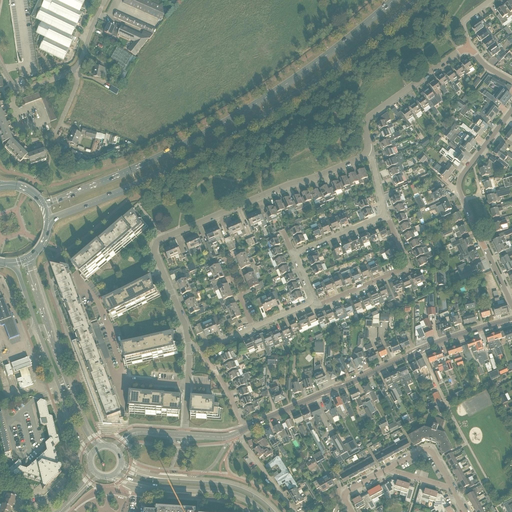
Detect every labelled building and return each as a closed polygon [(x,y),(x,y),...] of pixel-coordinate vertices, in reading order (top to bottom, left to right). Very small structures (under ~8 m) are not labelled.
[(39,0),(31,17),(36,20),(51,27),(45,38),(40,50),(63,61),(75,37),(72,36),(83,13),(80,12),(85,0),(39,0)] [(169,10),(146,0),(124,0),(123,3),(161,20),(162,19),(164,20),(169,10)] [(269,0),(267,0),(261,6),(277,24),(279,23),(288,34),(296,27),(295,25),(303,18),(292,7),(289,9),(280,0),(272,0),(271,1),(269,0)] [(314,0),(309,5),(317,14),(331,0),(314,0)] [(502,7),(509,17),(511,15),(511,4),(510,1),(509,2),(509,0),(504,4),(505,5),(508,10),(505,11),(502,7)] [(195,19),(180,32),(186,38),(185,40),(190,45),(204,33),(205,35),(231,13),(226,7),(223,10),(217,3),(196,21),(195,19)] [(502,7),(501,7),(499,8),(499,9),(497,11),(500,15),(497,17),(497,16),(497,17),(503,25),(507,21),(506,20),(509,17),(502,7)] [(156,29),(120,13),(116,12),(114,17),(153,34),(156,29)] [(479,23),(482,21),(472,28),(472,29),(471,29),(473,31),(475,34),(480,31),(481,33),(477,36),(488,28),(489,27),(487,25),(486,25),(485,24),(481,26),(479,23)] [(141,35),(121,26),(116,24),(115,27),(108,24),(104,32),(111,35),(113,31),(118,34),(118,35),(134,42),(127,50),(135,56),(149,39),(153,35),(143,31),(141,35)] [(487,34),(485,31),(488,28),(477,36),(478,37),(476,38),(480,42),(481,41),(481,42),(485,38),(487,41),(483,44),(493,37),(490,32),(487,34)] [(491,39),(493,37),(483,44),(483,45),(484,47),(485,47),(487,49),(491,46),(493,49),(488,52),(489,52),(499,44),(495,40),(493,42),(491,39)] [(489,52),(488,53),(491,58),(492,57),(495,56),(496,58),(498,62),(500,60),(501,60),(501,61),(506,55),(501,48),(502,47),(500,44),(499,44),(489,52)] [(118,47),(111,58),(112,59),(114,60),(119,63),(117,66),(123,69),(117,78),(122,81),(126,74),(127,75),(137,59),(118,47)] [(235,47),(202,76),(207,82),(211,78),(213,80),(242,55),(235,47)] [(162,50),(149,61),(160,73),(159,75),(177,96),(183,92),(184,93),(188,89),(184,85),(187,83),(173,66),(174,65),(162,50)] [(501,61),(498,63),(503,67),(511,57),(511,53),(509,51),(506,55),(501,61)] [(474,70),(473,68),(467,59),(461,63),(462,65),(460,67),(459,65),(466,75),(468,73),(469,74),(474,70)] [(96,66),(94,76),(98,78),(101,78),(102,74),(103,75),(104,68),(101,67),(102,64),(97,63),(96,66)] [(466,75),(459,65),(453,69),(456,73),(454,75),(451,71),(458,81),(461,79),(460,78),(465,74),(466,75)] [(442,74),(448,83),(456,94),(459,91),(455,86),(459,83),(458,81),(451,71),(446,75),(449,79),(446,80),(442,75),(442,74)] [(434,80),(440,89),(444,94),(447,92),(444,88),(445,88),(444,85),(448,83),(442,74),(436,78),(439,82),(437,84),(434,80)] [(488,76),(483,83),(488,87),(490,84),(490,83),(499,88),(501,90),(502,90),(504,85),(493,79),(493,78),(488,76)] [(475,88),(481,81),(478,78),(473,85),(475,88)] [(428,89),(434,97),(439,103),(442,101),(439,94),(440,93),(438,91),(440,89),(434,80),(428,84),(429,84),(431,88),(429,90),(428,89)] [(113,85),(109,91),(117,95),(120,89),(113,85)] [(423,97),(422,98),(428,106),(429,107),(432,105),(434,107),(439,104),(439,103),(434,97),(428,89),(423,93),(428,100),(426,101),(423,97)] [(502,91),(499,95),(501,97),(507,101),(508,102),(510,99),(509,98),(510,96),(511,97),(511,96),(505,92),(503,90),(502,91)] [(484,96),(487,98),(491,102),(494,99),(494,98),(492,97),(487,93),(484,96)] [(499,95),(495,100),(503,106),(504,106),(503,106),(505,104),(506,105),(508,102),(507,101),(501,97),(499,95)] [(423,110),(428,106),(422,98),(417,101),(420,105),(418,107),(415,103),(414,103),(421,112),(422,114),(423,114),(422,113),(424,111),(423,110)] [(484,108),(495,117),(499,112),(497,110),(498,108),(494,105),(494,104),(491,102),(487,98),(484,101),(487,103),(491,106),(487,110),(484,108)] [(407,109),(415,121),(415,120),(414,119),(416,117),(416,115),(421,112),(414,103),(409,107),(412,111),(410,113),(407,109)] [(465,106),(459,114),(463,117),(467,111),(469,112),(470,110),(465,106)] [(480,113),(478,116),(482,119),(485,116),(492,122),(492,121),(495,117),(484,108),(481,112),(484,114),(483,115),(480,113)] [(410,124),(415,121),(407,109),(401,113),(404,117),(402,118),(403,120),(407,125),(409,128),(410,127),(411,126),(410,124)] [(390,120),(390,119),(387,113),(378,119),(379,123),(376,124),(379,130),(383,128),(392,125),(392,124),(388,126),(387,123),(390,120)] [(476,114),(474,113),(472,115),(475,117),(481,122),(482,119),(478,116),(476,114)] [(8,121),(5,122),(4,120),(0,121),(0,132),(8,130),(7,127),(10,126),(8,121)] [(487,127),(480,122),(478,120),(475,126),(483,132),(484,133),(487,130),(486,129),(487,127)] [(449,128),(448,129),(454,134),(458,129),(460,126),(454,121),(453,123),(449,128)] [(463,124),(461,127),(462,128),(466,131),(471,135),(476,139),(478,135),(480,137),(480,136),(483,132),(475,126),(472,131),(463,124)] [(380,133),(382,139),(393,134),(395,134),(392,128),(393,127),(392,125),(383,128),(384,131),(380,133)] [(96,139),(97,133),(83,129),(81,134),(73,130),(69,142),(77,145),(81,135),(85,136),(85,137),(95,139),(96,139)] [(446,131),(443,135),(450,140),(454,134),(448,129),(446,131)] [(12,131),(9,133),(8,130),(0,132),(0,138),(2,144),(7,142),(12,140),(11,137),(14,136),(12,131)] [(388,140),(384,142),(380,143),(383,149),(392,145),(390,142),(394,140),(401,137),(399,132),(395,134),(393,134),(382,139),(387,137),(388,140)] [(474,141),(476,139),(471,135),(469,137),(468,136),(464,141),(463,141),(472,148),(472,147),(472,148),(473,147),(475,146),(475,145),(474,144),(475,143),(476,142),(474,141)] [(17,146),(20,143),(16,140),(14,142),(12,140),(7,142),(8,144),(4,147),(12,155),(19,148),(17,146)] [(472,149),(472,148),(463,141),(460,146),(460,145),(460,146),(468,152),(470,150),(471,150),(472,149)] [(504,145),(504,146),(501,144),(498,149),(497,148),(497,149),(506,155),(508,153),(506,151),(507,148),(505,146),(504,145)] [(395,148),(394,145),(387,148),(388,150),(384,152),(386,158),(389,157),(397,154),(398,153),(396,148),(395,148)] [(25,153),(27,151),(24,147),(21,150),(19,148),(12,155),(20,163),(23,159),(26,160),(27,155),(25,153)] [(42,150),(39,151),(38,148),(33,149),(35,152),(32,153),(36,163),(46,159),(44,155),(46,152),(42,150)] [(443,150),(440,153),(443,156),(450,162),(451,162),(454,159),(459,163),(464,157),(458,153),(457,154),(451,149),(448,154),(443,150)] [(506,156),(506,155),(497,149),(496,151),(495,150),(493,153),(494,153),(494,154),(496,156),(499,158),(499,159),(497,158),(498,159),(496,161),(498,162),(503,166),(506,169),(509,165),(505,162),(509,158),(506,156)] [(30,165),(36,163),(32,153),(27,155),(26,160),(29,160),(30,165)] [(430,161),(431,159),(423,153),(417,160),(422,164),(427,159),(430,161)] [(390,160),(384,162),(387,169),(398,164),(400,163),(398,157),(399,157),(397,154),(389,157),(390,160)] [(398,164),(387,169),(391,167),(393,169),(388,171),(391,178),(395,176),(402,173),(400,173),(398,168),(399,167),(398,164)] [(480,170),(479,171),(480,173),(481,173),(482,177),(485,176),(489,176),(488,169),(490,169),(490,168),(489,164),(483,165),(484,168),(480,169),(480,170)] [(450,175),(455,169),(449,165),(447,167),(444,165),(442,168),(439,166),(439,167),(450,175)] [(450,175),(439,167),(436,171),(437,173),(441,175),(440,176),(446,180),(448,178),(449,179),(450,178),(451,177),(451,176),(450,175)] [(362,180),(368,177),(364,169),(358,171),(358,172),(360,176),(357,177),(355,173),(360,185),(363,184),(362,180)] [(360,185),(355,173),(349,175),(349,176),(349,175),(351,180),(348,181),(346,176),(351,187),(355,185),(355,183),(358,182),(360,185)] [(403,176),(402,173),(395,176),(396,178),(392,180),(394,186),(404,182),(401,177),(403,176)] [(350,187),(351,187),(346,176),(340,179),(342,183),(339,185),(338,181),(337,181),(343,193),(342,191),(344,190),(345,192),(351,189),(350,187)] [(511,176),(502,180),(505,188),(511,186),(511,176)] [(336,195),(343,193),(337,181),(331,184),(332,184),(333,188),(331,189),(330,188),(330,189),(333,195),(336,194),(336,195)] [(495,185),(494,181),(483,183),(483,184),(484,184),(485,190),(485,191),(492,189),(491,186),(495,185)] [(326,186),(320,189),(322,193),(325,201),(325,202),(334,198),(333,195),(330,189),(331,189),(328,191),(326,186)] [(401,191),(400,188),(392,191),(395,197),(390,199),(393,205),(397,203),(401,201),(400,197),(401,197),(400,192),(401,191)] [(487,202),(487,203),(487,204),(488,204),(489,204),(491,204),(494,203),(496,203),(500,202),(499,198),(510,195),(508,188),(507,188),(500,190),(496,191),(495,191),(495,192),(496,194),(494,195),(487,197),(488,201),(487,201),(487,202)] [(317,190),(311,193),(315,201),(318,200),(319,202),(322,200),(323,202),(325,201),(322,193),(319,194),(317,190)] [(432,195),(435,201),(446,197),(442,190),(432,195)] [(312,199),(310,196),(308,191),(302,194),(304,198),(301,199),(299,195),(304,208),(304,207),(307,206),(306,202),(312,199)] [(296,211),(304,208),(299,195),(293,197),(293,198),(295,202),(292,203),(289,197),(294,208),(295,210),(296,211)] [(281,201),(280,201),(285,211),(288,210),(289,211),(294,208),(289,197),(283,200),(285,204),(283,205),(281,201)] [(414,200),(419,212),(420,212),(425,210),(419,197),(414,200)] [(356,201),(353,202),(355,206),(358,206),(360,210),(364,208),(369,206),(366,200),(362,202),(361,199),(356,201)] [(285,211),(280,201),(274,203),(274,204),(275,203),(276,208),(274,209),(273,206),(272,206),(276,215),(281,213),(281,211),(284,210),(285,211)] [(403,204),(404,204),(403,201),(401,201),(397,203),(398,206),(394,208),(397,214),(399,213),(405,210),(403,204)] [(450,206),(448,202),(444,204),(437,207),(437,208),(437,207),(439,211),(443,209),(444,212),(442,214),(443,216),(441,217),(443,217),(451,213),(450,210),(451,210),(451,209),(452,208),(451,206),(450,206)] [(271,217),(276,215),(272,206),(266,209),(267,209),(268,213),(266,215),(265,214),(269,222),(272,221),(271,217)] [(360,214),(358,214),(361,220),(364,218),(364,219),(373,215),(374,214),(372,209),(370,210),(370,209),(366,211),(364,208),(360,210),(359,211),(360,214)] [(498,212),(502,211),(501,208),(498,209),(497,208),(491,210),(493,218),(499,216),(500,216),(498,212)] [(405,214),(406,213),(405,210),(399,213),(400,216),(396,218),(398,224),(403,222),(409,219),(407,220),(405,214)] [(135,216),(134,214),(132,212),(128,216),(72,263),(74,266),(82,274),(80,276),(85,281),(86,280),(88,282),(89,281),(87,279),(148,227),(141,219),(142,217),(138,220),(134,217),(135,216)] [(262,216),(261,216),(259,212),(253,215),(257,224),(261,223),(264,227),(267,226),(262,216)] [(344,215),(338,218),(342,227),(348,224),(346,220),(349,219),(348,215),(347,214),(347,212),(343,214),(344,215)] [(455,224),(462,220),(459,213),(451,216),(452,217),(447,218),(449,222),(453,220),(455,224)] [(253,215),(247,217),(249,221),(248,222),(252,232),(255,231),(254,229),(258,227),(257,224),(253,215)] [(342,227),(337,216),(334,218),(335,219),(329,222),(329,220),(328,220),(331,226),(333,231),(339,228),(337,224),(340,222),(342,227)] [(509,221),(508,217),(501,219),(502,222),(494,224),(496,232),(508,229),(506,221),(509,221)] [(409,225),(411,224),(409,219),(403,222),(404,224),(400,226),(402,232),(407,231),(414,227),(411,229),(409,225)] [(328,227),(331,226),(328,220),(325,221),(326,223),(320,225),(324,234),(330,232),(328,227)] [(242,224),(241,225),(239,221),(233,223),(237,233),(238,236),(242,234),(244,236),(246,235),(242,224)] [(233,235),(237,233),(233,223),(227,226),(229,230),(227,231),(232,241),(235,240),(233,235)] [(299,227),(300,226),(299,223),(298,223),(293,225),(295,228),(290,230),(293,236),(303,232),(302,232),(299,227)] [(320,225),(320,224),(317,225),(316,224),(310,226),(312,229),(311,229),(315,238),(321,236),(319,231),(322,230),(324,234),(320,225)] [(461,236),(467,233),(464,226),(454,231),(457,238),(459,237),(460,240),(461,239),(460,236),(461,236)] [(221,231),(219,231),(218,227),(211,230),(216,240),(219,238),(222,242),(225,241),(221,231)] [(389,231),(386,232),(384,227),(378,230),(380,234),(377,236),(375,231),(379,241),(382,240),(382,239),(388,236),(388,237),(391,235),(389,231)] [(412,239),(418,236),(414,227),(407,231),(408,233),(404,235),(406,241),(412,239)] [(208,242),(205,244),(209,252),(212,251),(211,247),(213,246),(213,244),(217,242),(216,240),(211,230),(206,232),(207,237),(206,237),(208,242)] [(379,242),(379,241),(375,231),(369,234),(371,238),(368,239),(369,242),(370,245),(374,244),(373,242),(379,240),(379,242)] [(303,236),(304,235),(303,232),(293,236),(297,234),(298,237),(294,239),(297,245),(305,241),(303,236)] [(369,242),(368,239),(366,233),(359,236),(361,240),(359,241),(357,237),(356,237),(361,247),(364,246),(363,244),(369,242)] [(200,240),(199,240),(197,236),(191,239),(195,248),(199,247),(201,251),(205,250),(200,240)] [(421,239),(420,239),(418,236),(412,239),(414,241),(409,243),(412,249),(416,248),(425,244),(421,246),(419,242),(422,241),(421,239)] [(507,242),(505,237),(504,236),(493,241),(494,244),(494,245),(494,246),(494,247),(495,247),(496,247),(505,243),(507,242)] [(275,240),(273,237),(266,240),(267,243),(269,242),(271,248),(268,249),(268,250),(280,244),(278,238),(275,240)] [(348,241),(352,251),(355,250),(355,249),(361,246),(356,237),(351,239),(352,244),(350,245),(348,241)] [(467,248),(469,248),(473,245),(470,238),(464,241),(463,238),(461,239),(451,244),(453,248),(461,245),(463,250),(467,248)] [(191,239),(185,241),(187,245),(186,246),(188,251),(190,255),(197,252),(195,248),(191,239)] [(352,251),(348,241),(342,243),(344,248),(341,249),(339,244),(339,245),(343,254),(343,255),(346,254),(346,252),(351,250),(352,251)] [(508,246),(507,246),(505,243),(496,247),(496,248),(495,249),(496,250),(497,250),(499,254),(498,254),(499,254),(510,249),(508,246)] [(274,247),(280,244),(268,250),(269,253),(268,253),(270,259),(272,258),(282,254),(279,248),(275,250),(274,247)] [(420,256),(429,253),(425,244),(416,248),(417,250),(413,252),(416,258),(420,256)] [(180,248),(178,249),(177,245),(170,248),(174,257),(178,255),(181,260),(184,259),(180,248)] [(339,255),(343,254),(339,245),(333,247),(335,252),(332,253),(335,260),(340,258),(339,255)] [(171,259),(174,257),(170,248),(165,250),(166,254),(165,255),(169,265),(172,264),(171,259)] [(246,255),(250,253),(247,248),(239,251),(241,255),(236,257),(239,263),(248,259),(246,255)] [(394,249),(389,251),(388,248),(380,252),(381,255),(385,254),(387,259),(396,256),(394,249)] [(433,257),(434,254),(433,251),(429,253),(420,256),(421,259),(417,261),(419,267),(428,263),(426,259),(433,257)] [(460,255),(458,256),(459,258),(461,257),(462,260),(468,258),(470,262),(474,260),(479,258),(479,257),(479,256),(479,255),(478,255),(478,254),(477,254),(476,251),(471,253),(469,254),(468,251),(465,253),(460,255)] [(320,258),(320,257),(318,252),(312,255),(313,258),(308,260),(311,266),(322,262),(321,261),(319,262),(318,259),(320,258)] [(278,256),(282,254),(272,258),(273,262),(274,261),(277,267),(275,267),(286,263),(283,257),(279,259),(278,256)] [(511,258),(511,254),(501,259),(502,262),(502,263),(503,265),(503,266),(504,265),(504,266),(510,263),(511,261),(511,260),(511,259),(511,258)] [(248,259),(239,263),(241,269),(246,267),(248,271),(256,268),(253,262),(250,263),(248,259)] [(380,267),(378,262),(377,261),(374,262),(374,261),(368,264),(371,271),(373,275),(379,273),(377,268),(380,267)] [(321,266),(323,265),(322,262),(311,266),(316,264),(317,267),(312,269),(315,275),(323,271),(321,266)] [(219,265),(214,267),(213,263),(204,266),(206,272),(210,271),(211,275),(221,271),(219,265)] [(286,263),(275,267),(277,271),(279,270),(281,275),(290,272),(287,266),(283,268),(281,265),(286,263)] [(368,272),(371,271),(368,264),(368,265),(365,266),(366,268),(360,270),(359,266),(358,266),(362,275),(364,279),(370,277),(368,272)] [(477,274),(484,271),(481,264),(471,268),(470,266),(460,270),(462,274),(471,271),(472,272),(476,270),(477,274)] [(64,268),(51,265),(50,265),(57,285),(55,285),(76,341),(72,342),(103,425),(112,425),(122,426),(119,419),(124,417),(97,345),(95,346),(94,341),(96,340),(92,330),(90,330),(85,317),(86,316),(82,308),(76,289),(69,272),(68,268),(64,268)] [(359,276),(362,275),(358,266),(352,269),(354,273),(351,274),(353,279),(355,283),(361,280),(359,276)] [(249,275),(245,277),(247,283),(257,279),(255,275),(258,273),(256,268),(248,271),(249,275)] [(172,280),(180,277),(182,276),(179,269),(173,272),(174,274),(170,276),(172,280)] [(219,279),(224,277),(221,271),(211,275),(213,280),(210,281),(213,286),(221,283),(219,279)] [(447,271),(438,271),(438,286),(443,285),(446,285),(446,280),(447,280),(447,271)] [(287,273),(290,272),(281,275),(278,276),(278,277),(281,276),(282,278),(280,279),(283,285),(285,284),(295,280),(293,274),(288,276),(287,273)] [(351,274),(350,272),(345,275),(346,276),(343,278),(341,274),(342,278),(343,280),(346,287),(352,284),(350,280),(353,279),(351,274)] [(187,280),(190,279),(188,273),(182,276),(180,277),(182,281),(177,283),(180,289),(189,285),(187,280)] [(416,274),(415,273),(410,275),(411,276),(410,276),(412,281),(409,282),(408,278),(407,278),(411,287),(412,287),(413,291),(419,289),(417,285),(425,282),(422,274),(417,276),(416,274)] [(343,280),(342,278),(341,274),(338,276),(339,277),(333,280),(332,278),(335,284),(336,289),(343,286),(341,282),(343,280)] [(407,278),(407,277),(406,277),(402,278),(402,279),(402,280),(401,280),(402,282),(399,283),(398,281),(403,292),(406,291),(405,290),(411,287),(407,278)] [(475,278),(472,280),(473,281),(476,299),(481,298),(480,289),(477,289),(476,282),(480,281),(479,277),(475,278)] [(152,282),(151,280),(150,278),(103,301),(105,304),(110,314),(108,315),(111,321),(113,320),(114,322),(115,322),(114,320),(161,296),(156,286),(158,285),(157,285),(153,287),(150,283),(152,282)] [(332,285),(335,284),(332,278),(329,279),(329,281),(324,284),(328,293),(334,290),(332,285)] [(262,282),(259,283),(257,279),(247,283),(250,289),(254,287),(256,291),(264,287),(262,282)] [(291,282),(295,280),(285,284),(286,287),(288,287),(290,293),(289,293),(299,289),(297,283),(292,285),(291,282)] [(398,281),(397,280),(396,280),(393,281),(392,282),(393,283),(392,283),(394,288),(391,289),(395,298),(398,297),(396,292),(402,290),(403,293),(403,292),(398,281)] [(328,293),(324,284),(323,282),(320,283),(319,282),(313,285),(312,286),(313,288),(315,288),(319,296),(325,294),(323,289),(326,288),(328,293)] [(227,285),(223,287),(221,283),(213,286),(211,287),(211,289),(214,289),(215,292),(217,296),(220,294),(230,290),(227,285)] [(194,288),(191,289),(189,285),(180,289),(182,295),(187,293),(188,297),(199,292),(199,291),(196,292),(194,288)] [(389,290),(386,291),(384,286),(379,289),(383,299),(388,297),(389,298),(392,296),(389,290)] [(295,291),(299,289),(289,293),(290,296),(289,297),(291,303),(292,304),(293,304),(294,304),(295,304),(298,303),(297,300),(303,298),(300,292),(296,294),(295,291)] [(382,299),(383,299),(379,289),(378,289),(380,294),(377,295),(375,290),(369,293),(375,305),(379,303),(380,305),(384,303),(382,299)] [(219,300),(219,301),(221,306),(229,302),(228,299),(232,297),(230,290),(220,294),(222,299),(219,300)] [(279,300),(277,295),(276,291),(274,292),(270,294),(271,297),(267,299),(271,308),(277,306),(275,301),(279,300)] [(197,294),(199,293),(199,292),(188,297),(190,300),(185,302),(188,309),(197,304),(195,300),(199,299),(197,294)] [(375,305),(369,293),(372,299),(369,300),(367,295),(361,298),(365,307),(371,305),(372,307),(375,305)] [(10,313),(9,313),(3,297),(1,297),(0,297),(0,326),(1,327),(4,326),(9,339),(19,336),(10,313)] [(260,298),(256,300),(259,308),(263,307),(265,311),(271,308),(267,299),(263,301),(261,298),(260,298)] [(363,310),(366,309),(365,307),(361,298),(363,303),(360,304),(358,299),(352,302),(356,311),(362,309),(363,310)] [(466,310),(477,308),(475,301),(464,303),(466,310)] [(236,304),(231,306),(229,302),(221,306),(223,311),(227,310),(229,314),(238,310),(236,304)] [(356,311),(352,302),(354,307),(351,308),(349,303),(343,306),(347,315),(353,313),(354,314),(357,313),(356,311)] [(504,305),(498,306),(500,316),(509,313),(506,304),(507,304),(506,304),(505,302),(504,302),(504,305)] [(203,307),(199,309),(197,304),(188,309),(191,314),(195,312),(197,316),(205,313),(203,307)] [(345,310),(342,311),(340,305),(334,308),(338,317),(344,315),(345,318),(348,317),(347,315),(343,306),(345,310)] [(430,307),(427,307),(428,316),(435,316),(435,314),(435,308),(434,308),(434,307),(430,307)] [(338,318),(338,317),(334,308),(336,313),(333,314),(331,309),(325,312),(329,321),(335,319),(336,320),(339,319),(338,318)] [(490,316),(489,311),(488,309),(483,310),(481,310),(481,311),(480,311),(482,318),(490,316)] [(236,318),(241,316),(238,310),(229,314),(231,319),(227,320),(230,326),(235,323),(238,329),(243,326),(242,323),(239,324),(236,318)] [(303,316),(308,327),(311,326),(310,324),(316,321),(314,317),(312,312),(306,315),(308,319),(305,321),(303,316)] [(329,321),(325,312),(327,317),(324,318),(322,313),(321,312),(320,312),(317,314),(316,315),(317,315),(316,316),(320,325),(324,323),(325,325),(330,323),(329,321)] [(476,322),(475,317),(473,312),(461,315),(464,325),(476,322)] [(454,314),(454,313),(453,313),(451,313),(450,314),(454,326),(461,324),(457,313),(454,314)] [(212,323),(208,325),(212,334),(218,331),(216,327),(220,325),(219,323),(218,321),(218,320),(217,319),(216,317),(216,315),(215,314),(213,315),(214,318),(211,319),(212,323)] [(365,327),(378,328),(379,314),(373,317),(369,318),(367,319),(366,319),(365,327)] [(389,323),(390,314),(386,314),(385,315),(381,314),(380,322),(389,323)] [(451,323),(450,318),(449,315),(444,317),(444,318),(442,319),(441,319),(441,320),(441,321),(440,322),(441,322),(441,323),(441,324),(444,331),(450,328),(449,324),(451,323)] [(294,320),(299,331),(302,330),(302,328),(307,325),(308,327),(303,316),(297,319),(299,323),(296,324),(294,320)] [(415,331),(415,336),(417,336),(417,340),(420,340),(420,339),(426,336),(426,338),(434,335),(431,328),(432,328),(428,319),(423,321),(426,327),(415,331)] [(299,331),(294,320),(288,322),(291,329),(289,331),(287,326),(286,326),(291,337),(294,336),(293,332),(298,329),(299,331)] [(197,327),(194,328),(197,335),(204,332),(206,336),(212,334),(208,325),(204,327),(202,323),(196,325),(197,327)] [(278,330),(285,347),(288,345),(288,343),(290,343),(288,340),(292,339),(291,337),(286,326),(281,329),(283,333),(280,334),(278,330)] [(285,347),(278,330),(272,332),(274,337),(271,338),(269,334),(274,347),(279,345),(278,341),(282,339),(285,347)] [(402,349),(410,345),(404,332),(399,334),(402,341),(399,342),(402,349)] [(502,339),(501,337),(500,332),(493,334),(498,348),(499,347),(502,355),(502,354),(504,354),(500,343),(499,343),(498,340),(502,339)] [(173,338),(173,336),(172,333),(122,345),(125,359),(123,360),(124,367),(127,366),(127,368),(128,368),(127,366),(179,354),(177,343),(178,343),(178,342),(173,343),(172,338),(173,338)] [(259,335),(268,357),(271,355),(270,351),(269,348),(269,345),(273,343),(274,346),(274,347),(269,334),(268,334),(268,333),(263,335),(262,335),(264,339),(261,340),(259,335)] [(250,339),(254,348),(255,350),(258,349),(257,347),(263,345),(268,357),(259,335),(258,334),(253,336),(253,338),(255,342),(252,344),(250,339)] [(498,348),(493,334),(486,337),(488,343),(489,343),(490,347),(493,346),(494,349),(498,357),(502,355),(499,347),(498,348)] [(254,348),(250,339),(244,342),(246,346),(243,348),(246,354),(249,353),(248,351),(254,348)] [(480,339),(473,341),(478,355),(481,353),(484,362),(484,361),(488,360),(485,352),(484,352),(482,345),(480,339)] [(392,342),(389,343),(388,341),(385,342),(387,348),(390,347),(393,353),(400,350),(397,343),(393,344),(392,342)] [(473,341),(466,344),(467,345),(468,348),(468,350),(471,349),(474,356),(476,360),(479,359),(481,366),(483,365),(485,364),(484,361),(484,362),(481,353),(478,355),(473,341)] [(315,342),(314,351),(323,352),(323,343),(315,342)] [(370,350),(373,348),(371,344),(364,347),(366,351),(368,355),(366,356),(370,363),(378,360),(375,353),(372,354),(370,350)] [(387,355),(385,350),(382,344),(375,347),(380,358),(387,355)] [(461,345),(454,348),(458,361),(462,360),(464,364),(461,356),(460,357),(459,353),(463,352),(462,350),(461,345)] [(454,363),(456,362),(457,366),(464,364),(462,360),(458,361),(454,348),(447,350),(449,356),(446,357),(447,362),(450,361),(451,363),(454,362),(454,363)] [(230,353),(232,352),(231,349),(224,351),(225,354),(221,356),(223,362),(233,358),(230,353)] [(355,365),(357,369),(358,370),(361,369),(360,368),(363,367),(361,363),(363,362),(362,360),(365,358),(364,354),(363,350),(354,354),(357,360),(353,361),(355,365)] [(441,352),(434,354),(439,368),(442,367),(443,370),(444,371),(447,370),(447,371),(453,369),(451,363),(450,361),(447,362),(445,363),(443,358),(443,357),(441,352)] [(470,353),(469,352),(463,354),(467,363),(472,361),(472,359),(470,353)] [(434,354),(427,357),(429,363),(433,362),(435,369),(438,368),(439,372),(443,370),(442,367),(439,368),(434,354)] [(28,356),(11,362),(15,372),(19,370),(22,378),(29,375),(27,367),(32,365),(28,356)] [(342,365),(345,364),(341,356),(335,359),(338,367),(336,368),(339,376),(345,374),(342,365)] [(234,361),(236,360),(234,357),(233,358),(223,362),(223,363),(228,361),(229,363),(225,365),(227,371),(238,366),(241,365),(237,367),(234,361)] [(275,366),(275,358),(267,357),(267,365),(275,366)] [(351,362),(348,363),(346,357),(343,358),(349,372),(354,370),(351,362)] [(425,374),(429,372),(423,360),(417,362),(421,370),(423,369),(425,374)] [(425,383),(418,367),(416,363),(410,366),(414,375),(415,375),(417,375),(418,377),(417,378),(421,385),(425,383)] [(336,378),(334,373),(331,364),(327,366),(329,372),(328,372),(331,380),(336,378)] [(11,375),(13,374),(9,365),(7,365),(4,366),(8,376),(11,375)] [(314,368),(313,378),(317,386),(327,381),(321,367),(321,366),(321,365),(314,367),(314,368)] [(238,366),(227,371),(232,369),(233,372),(228,374),(231,380),(243,375),(241,369),(240,370),(238,366)] [(405,368),(399,371),(402,377),(399,379),(400,381),(401,383),(403,388),(408,386),(406,382),(411,379),(410,377),(409,375),(407,372),(405,368)] [(505,368),(498,371),(500,376),(507,372),(505,368)] [(497,370),(488,374),(491,381),(500,376),(497,370)] [(306,380),(303,381),(304,385),(305,390),(312,388),(311,384),(310,380),(313,379),(312,375),(311,374),(311,372),(310,372),(305,373),(304,373),(306,380)] [(396,383),(400,381),(396,372),(389,375),(392,381),(395,380),(396,382),(392,384),(399,397),(402,395),(396,383)] [(441,379),(440,380),(437,372),(434,373),(438,383),(438,382),(439,384),(443,383),(441,379)] [(243,375),(231,380),(234,379),(235,382),(234,382),(236,388),(247,383),(246,381),(245,379),(249,377),(248,373),(243,375)] [(20,389),(33,384),(29,375),(22,378),(16,379),(20,389)] [(383,378),(386,384),(387,387),(388,389),(391,391),(395,389),(388,375),(388,376),(388,375),(387,375),(385,375),(385,376),(385,377),(383,378)] [(282,391),(280,392),(276,382),(273,384),(280,401),(285,399),(282,391)] [(298,383),(295,384),(295,382),(291,383),(291,391),(293,391),(294,394),(301,392),(298,383)] [(247,383),(236,388),(236,389),(241,387),(242,389),(237,391),(240,397),(249,393),(248,390),(247,388),(249,387),(247,383)] [(273,386),(270,388),(273,395),(271,396),(272,399),(274,403),(280,401),(273,384),(272,384),(273,386)] [(387,391),(385,388),(383,384),(378,386),(382,393),(385,400),(388,398),(385,392),(387,391)] [(372,392),(371,389),(368,385),(362,388),(366,396),(370,394),(374,402),(378,400),(374,391),(372,392)] [(502,388),(500,389),(499,388),(495,390),(498,396),(504,393),(502,388)] [(363,406),(359,395),(357,390),(349,394),(352,401),(356,399),(360,407),(363,406)] [(178,396),(130,392),(130,393),(129,407),(127,407),(126,414),(129,414),(129,416),(129,417),(129,414),(178,417),(178,420),(179,420),(180,401),(182,401),(182,399),(182,396),(178,396)] [(393,392),(389,394),(394,402),(397,400),(393,392)] [(244,399),(240,401),(242,407),(252,403),(250,400),(252,399),(251,396),(250,393),(249,393),(240,397),(243,396),(244,399)] [(411,401),(417,399),(415,393),(409,396),(411,401)] [(439,402),(441,401),(437,393),(432,395),(437,406),(438,409),(441,408),(442,407),(441,404),(440,404),(439,402)] [(350,403),(349,399),(347,395),(341,397),(343,402),(350,418),(354,417),(348,403),(350,403)] [(504,395),(498,398),(502,405),(508,402),(504,395)] [(214,398),(205,397),(192,397),(190,418),(221,420),(222,409),(223,409),(218,408),(219,404),(213,404),(214,401),(214,398)] [(343,406),(342,403),(339,398),(333,401),(336,408),(335,408),(341,419),(344,418),(340,407),(343,406)] [(46,404),(45,401),(40,400),(36,404),(37,408),(40,419),(39,420),(40,424),(46,426),(49,439),(45,444),(46,450),(26,469),(22,468),(20,461),(18,460),(7,470),(8,472),(13,474),(13,476),(15,476),(17,475),(41,483),(43,490),(53,480),(56,481),(55,478),(60,474),(59,469),(60,467),(60,465),(58,464),(54,447),(59,442),(57,436),(56,435),(52,417),(48,416),(46,404)] [(254,408),(259,407),(256,401),(255,401),(252,403),(242,407),(247,405),(248,408),(244,410),(246,416),(256,412),(254,408)] [(371,414),(375,412),(370,401),(366,403),(368,408),(371,414)] [(335,408),(333,409),(330,402),(324,405),(327,412),(329,411),(333,419),(339,416),(335,408)] [(429,409),(429,407),(426,409),(428,413),(437,409),(435,404),(433,405),(433,407),(429,409)] [(318,407),(311,411),(313,415),(317,425),(322,423),(319,416),(322,415),(321,412),(318,407)] [(374,419),(371,414),(368,408),(364,410),(369,421),(374,419)] [(12,459),(1,414),(1,411),(0,412),(0,434),(4,453),(4,457),(12,459)] [(311,418),(311,416),(309,412),(302,415),(304,419),(322,454),(328,452),(327,449),(326,450),(321,441),(320,442),(316,434),(316,435),(315,432),(314,432),(313,430),(311,426),(312,426),(310,422),(308,419),(311,418)] [(390,433),(399,428),(396,423),(391,414),(389,415),(393,423),(388,425),(386,420),(377,424),(380,430),(383,436),(386,434),(384,430),(386,429),(385,427),(387,426),(390,433)] [(303,421),(303,420),(301,415),(294,418),(302,437),(306,435),(300,423),(303,421)] [(435,417),(434,418),(430,417),(428,427),(432,428),(432,430),(424,428),(408,436),(414,447),(419,444),(418,442),(425,438),(430,440),(431,438),(432,439),(432,440),(437,442),(441,449),(440,450),(442,455),(452,450),(443,434),(436,432),(437,429),(441,431),(444,421),(440,419),(441,419),(435,417)] [(294,436),(297,434),(291,420),(285,422),(288,429),(285,431),(287,436),(288,436),(290,441),(293,440),(289,430),(291,429),(294,436)] [(274,427),(273,428),(276,435),(279,434),(281,439),(287,436),(285,431),(282,432),(279,425),(276,426),(274,427)] [(274,437),(273,433),(271,429),(265,432),(268,440),(270,439),(272,446),(276,444),(273,438),(274,437)] [(337,435),(331,439),(337,450),(333,452),(334,454),(331,455),(336,464),(337,464),(339,462),(341,461),(349,457),(343,445),(337,435)] [(264,439),(263,439),(261,437),(256,440),(257,443),(257,444),(258,443),(260,446),(254,450),(258,455),(257,455),(259,458),(264,455),(266,458),(272,453),(270,451),(267,447),(268,446),(264,439)] [(410,446),(408,442),(406,438),(400,441),(405,449),(410,446)] [(358,449),(353,440),(346,444),(351,453),(352,452),(353,455),(359,451),(358,449)] [(399,452),(405,449),(400,441),(395,444),(399,452)] [(394,455),(399,452),(395,444),(389,447),(394,455)] [(389,458),(394,455),(389,447),(384,450),(389,458)] [(383,461),(389,458),(384,450),(379,452),(383,461)] [(378,464),(383,461),(379,452),(373,455),(378,464)] [(454,459),(451,453),(445,457),(448,462),(454,459)] [(277,482),(289,474),(278,456),(265,466),(268,470),(276,465),(277,465),(281,472),(281,473),(278,475),(280,478),(279,478),(278,478),(276,479),(276,480),(277,482)] [(375,465),(373,461),(371,457),(365,460),(370,468),(375,465)] [(451,467),(457,464),(454,459),(448,462),(451,467)] [(317,466),(316,464),(313,460),(311,461),(310,460),(308,461),(309,462),(306,464),(311,471),(314,470),(314,471),(315,470),(317,473),(321,471),(318,465),(317,466)] [(365,471),(370,468),(365,460),(360,463),(365,471)] [(301,470),(306,467),(303,462),(298,465),(301,470)] [(359,474),(365,471),(360,463),(355,465),(359,474)] [(454,473),(460,469),(457,464),(451,467),(454,473)] [(354,477),(359,474),(355,465),(349,468),(354,477)] [(349,468),(344,471),(349,480),(354,477),(349,468)] [(457,478),(463,475),(460,469),(454,473),(457,478)] [(344,471),(339,474),(341,478),(343,483),(349,480),(344,471)] [(335,479),(333,475),(332,473),(327,475),(322,478),(324,480),(329,489),(335,486),(332,481),(335,479)] [(296,486),(295,484),(289,474),(277,482),(278,484),(281,483),(281,481),(282,481),(284,483),(286,482),(288,482),(291,488),(296,486)] [(468,478),(466,480),(463,475),(457,478),(460,483),(468,479),(468,478)] [(472,481),(470,482),(468,479),(460,483),(463,489),(466,487),(468,489),(474,485),(472,481)] [(324,480),(320,483),(318,480),(313,483),(316,490),(320,488),(322,492),(329,489),(324,480)] [(388,484),(385,485),(388,492),(392,490),(395,490),(400,492),(403,482),(400,481),(399,482),(397,481),(397,482),(391,480),(387,483),(388,484)] [(309,489),(311,488),(306,481),(301,483),(303,486),(306,485),(309,489)] [(407,484),(407,483),(403,482),(400,492),(407,494),(404,503),(410,504),(414,488),(409,487),(410,485),(407,484)] [(390,496),(385,485),(380,488),(379,486),(377,487),(373,489),(378,498),(384,494),(387,501),(388,500),(389,502),(393,500),(390,496)] [(298,492),(301,490),(299,487),(296,489),(289,493),(292,499),(300,495),(298,492)] [(478,493),(476,488),(469,492),(470,494),(467,496),(470,501),(478,497),(476,494),(478,493)] [(378,498),(373,489),(369,491),(370,491),(367,492),(369,494),(364,497),(369,507),(371,510),(375,508),(373,503),(379,500),(378,498)] [(428,489),(427,490),(425,489),(424,491),(419,490),(414,506),(418,507),(419,505),(420,506),(422,498),(429,500),(432,490),(428,489)] [(435,492),(432,490),(429,500),(435,502),(433,507),(434,509),(445,503),(444,500),(445,500),(443,496),(443,495),(437,494),(438,493),(435,492)] [(4,493),(2,499),(5,499),(15,503),(15,500),(14,500),(15,497),(9,495),(10,493),(6,492),(6,494),(4,493)] [(303,501),(307,499),(303,493),(300,495),(292,499),(296,505),(303,501)] [(366,509),(369,507),(364,497),(359,499),(358,498),(352,501),(355,507),(354,508),(356,511),(361,511),(360,509),(365,506),(366,509)] [(476,498),(478,497),(470,501),(473,506),(479,503),(476,498)] [(14,505),(15,503),(5,499),(3,505),(12,508),(13,504),(14,505)] [(450,507),(448,508),(445,503),(434,509),(431,511),(430,511),(440,511),(441,511),(453,511),(452,509),(451,509),(450,507)] [(475,511),(482,508),(479,503),(473,506),(475,511)]
